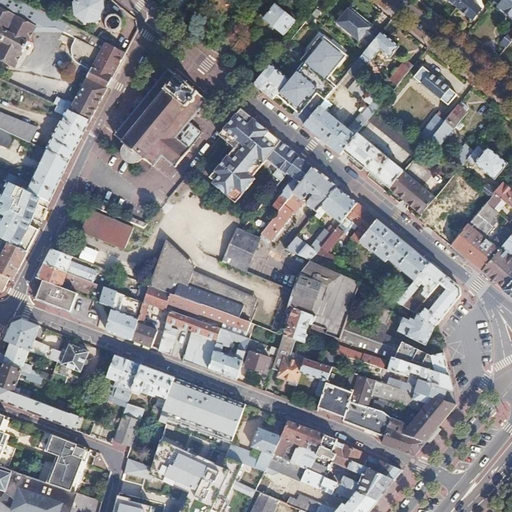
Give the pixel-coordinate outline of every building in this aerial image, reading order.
[(71,2),(71,4),(73,5),(73,7),(73,12),(75,16),(72,18),(73,20),(76,18),(78,21),(82,24),(83,24),(82,27),(85,28),(86,25),(87,25),(92,25),(96,24),(98,26),(100,25),(98,22),(101,20),(104,16),(104,14),(108,14),(108,12),(105,12),(105,11),(105,6),(104,3),(107,1),(106,0),(104,0),(103,0),(102,0),(75,0),(75,2),(74,3),(71,2)] [(462,0),(457,7),(472,20),(481,9),(472,1),(473,0),(462,0)] [(511,0),(494,0),(494,1),(499,4),(498,6),(511,17),(511,0)] [(270,2),(260,14),(264,17),(263,19),(284,35),(295,21),(275,4),(273,5),(270,2)] [(381,32),(350,6),(336,23),(359,41),(356,45),(365,52),(368,48),(372,43),(381,32)] [(0,58),(13,66),(21,51),(22,52),(27,42),(26,41),(34,26),(0,8),(0,58)] [(105,29),(99,40),(126,53),(131,43),(123,40),(122,41),(114,38),(117,32),(118,31),(120,34),(122,32),(121,30),(123,28),(124,25),(124,22),(126,20),(125,18),(123,19),(122,17),(119,15),(116,14),(113,14),(112,13),(110,14),(111,15),(109,16),(107,20),(106,23),(107,27),(105,29)] [(57,100),(54,105),(60,108),(88,122),(126,53),(99,40),(67,24),(63,32),(74,38),(73,41),(71,46),(72,52),(73,56),(76,61),(80,65),(92,71),(74,105),(67,102),(66,105),(57,100)] [(365,52),(347,74),(355,80),(380,50),(390,58),(399,47),(381,32),(372,43),(368,48),(365,52)] [(511,35),(509,33),(501,43),(506,47),(511,40),(511,35)] [(302,124),(305,126),(314,115),(306,109),(318,95),(326,101),(326,100),(337,87),(328,79),(347,56),(325,38),(323,40),(320,37),(301,61),(304,63),(297,71),(290,81),(286,85),(277,95),(297,111),(293,116),(302,124)] [(405,61),(389,80),(397,86),(413,67),(405,61)] [(270,65),(255,85),(274,100),(277,95),(286,85),(290,81),(270,65)] [(422,67),(413,78),(447,106),(456,95),(422,67)] [(120,129),(113,139),(120,145),(119,146),(122,148),(119,151),(118,155),(119,159),(120,162),(123,165),(126,167),(130,168),(133,167),(137,165),(139,163),(142,165),(143,163),(151,170),(159,161),(161,163),(162,162),(174,171),(188,154),(186,153),(199,137),(189,128),(189,127),(187,125),(204,104),(196,97),(197,96),(194,94),(193,95),(178,83),(179,82),(175,79),(174,80),(166,73),(156,85),(153,83),(151,85),(154,87),(148,94),(146,92),(144,94),(147,96),(142,103),(139,100),(131,110),(134,112),(129,119),(126,116),(124,119),(127,121),(122,127),(120,124),(117,127),(120,129)] [(355,80),(346,91),(358,100),(367,89),(355,80)] [(362,114),(351,128),(358,134),(369,120),(376,111),(383,103),(378,98),(369,109),(365,105),(359,112),(362,114)] [(314,115),(305,126),(341,155),(344,151),(356,137),(325,111),(329,106),(330,107),(332,104),(326,100),(326,101),(325,102),(318,110),(314,115)] [(445,122),(432,138),(437,142),(445,133),(448,135),(467,112),(458,105),(445,122)] [(66,117),(47,152),(69,162),(88,122),(60,108),(57,113),(66,117)] [(376,111),(369,120),(382,131),(389,122),(376,111)] [(0,128),(15,136),(29,143),(36,129),(0,113),(0,128)] [(234,151),(212,178),(216,182),(220,185),(218,187),(225,194),(228,191),(236,198),(244,188),(247,191),(253,183),(251,181),(254,177),(258,171),(267,160),(282,142),(246,113),(237,115),(220,136),(228,142),(231,142),(237,147),(234,151)] [(422,138),(417,144),(423,149),(432,138),(445,122),(437,115),(420,136),(422,138)] [(389,122),(382,131),(415,159),(423,149),(417,144),(389,122)] [(0,128),(0,144),(9,149),(15,136),(0,128)] [(356,137),(344,151),(390,189),(404,172),(358,134),(356,137)] [(228,142),(226,144),(234,151),(237,147),(231,142),(228,142)] [(282,142),(267,160),(278,169),(273,175),(281,182),(287,174),(300,157),(282,142)] [(461,151),(456,158),(464,164),(468,159),(473,153),(461,143),(457,148),(461,151)] [(473,153),(468,159),(495,180),(508,164),(488,148),(485,151),(478,146),(473,153)] [(12,176),(8,182),(11,184),(22,189),(46,200),(50,202),(69,162),(47,152),(37,147),(31,158),(41,163),(32,184),(22,179),(21,180),(12,176)] [(291,185),(273,207),(279,213),(284,206),(288,201),(314,168),(300,157),(287,174),(296,181),(291,185)] [(314,168),(288,201),(294,206),(298,206),(303,200),(305,200),(311,194),(313,196),(308,202),(308,205),(317,212),(337,188),(314,168)] [(404,172),(390,189),(423,215),(437,198),(404,172)] [(488,202),(486,204),(491,208),(499,199),(511,209),(511,220),(509,224),(510,225),(506,229),(511,233),(511,190),(503,183),(496,191),(490,198),(488,202)] [(11,195),(18,199),(22,189),(11,184),(6,193),(11,195)] [(488,184),(483,192),(490,198),(496,191),(488,184)] [(228,191),(225,194),(237,203),(247,191),(244,188),(236,198),(228,191)] [(317,212),(314,216),(319,220),(326,211),(341,223),(357,204),(337,188),(317,212)] [(22,189),(18,199),(41,211),(46,200),(22,189)] [(483,192),(480,195),(488,202),(490,198),(483,192)] [(11,195),(7,203),(18,209),(13,218),(33,228),(41,211),(18,199),(11,195)] [(423,215),(419,219),(428,227),(440,212),(448,202),(439,195),(437,198),(423,215)] [(446,217),(434,231),(452,246),(469,225),(486,204),(488,202),(480,195),(466,212),(467,212),(460,221),(451,214),(448,214),(446,217)] [(101,202),(99,208),(105,211),(108,205),(101,202)] [(318,250),(310,260),(335,272),(355,249),(360,242),(377,221),(357,204),(341,223),(336,230),(329,238),(323,244),(321,247),(328,252),(352,224),(360,230),(353,239),(355,241),(340,260),(318,250)] [(486,204),(469,225),(484,238),(494,226),(490,223),(497,214),(491,208),(486,204)] [(279,213),(262,236),(263,240),(269,244),(271,241),(272,241),(293,213),(284,206),(279,213)] [(0,218),(2,220),(17,228),(9,244),(28,253),(39,231),(33,228),(13,218),(0,211),(0,218)] [(440,212),(428,227),(434,231),(446,217),(440,212)] [(89,214),(84,229),(131,247),(136,233),(89,214)] [(132,217),(130,222),(144,228),(147,224),(132,217)] [(377,221),(360,242),(386,263),(389,260),(415,282),(430,264),(377,221)] [(469,225),(452,246),(483,271),(500,251),(484,238),(469,225)] [(331,226),(324,234),(329,238),(336,230),(331,226)] [(239,228),(224,262),(247,271),(260,237),(243,230),(239,228)] [(511,233),(506,229),(503,232),(510,238),(511,235),(511,233)] [(500,251),(483,271),(505,289),(511,280),(511,259),(509,257),(511,253),(511,235),(510,238),(500,251)] [(297,236),(287,249),(310,260),(318,250),(321,247),(323,244),(317,239),(310,247),(297,236)] [(0,239),(0,251),(4,253),(0,261),(0,264),(17,273),(28,253),(9,244),(0,239)] [(166,255),(155,288),(251,323),(258,303),(186,272),(189,262),(169,242),(165,254),(166,255)] [(81,259),(96,264),(100,251),(85,246),(81,259)] [(355,249),(335,272),(346,277),(349,273),(345,271),(354,260),(357,263),(359,261),(356,257),(359,253),(355,249)] [(52,250),(44,265),(92,283),(95,276),(85,271),(85,270),(70,263),(72,257),(52,250)] [(165,254),(154,287),(155,288),(166,255),(165,254)] [(293,291),(289,304),(317,318),(313,324),(310,329),(392,357),(449,376),(443,353),(430,356),(384,333),(370,328),(347,319),(360,284),(359,283),(346,277),(335,272),(310,260),(298,278),(293,291)] [(189,262),(186,272),(258,303),(259,301),(194,273),(195,267),(189,262)] [(0,264),(0,274),(13,281),(17,273),(0,264)] [(399,299),(397,302),(399,303),(414,312),(420,306),(410,297),(423,283),(428,288),(421,297),(425,300),(446,277),(430,264),(415,282),(399,299)] [(44,265),(37,278),(44,281),(61,288),(64,279),(72,282),(72,284),(90,291),(91,289),(93,290),(94,287),(97,288),(98,285),(92,283),(44,265)] [(349,273),(346,277),(359,283),(361,279),(362,276),(355,273),(354,275),(349,273)] [(0,295),(6,293),(13,281),(0,274),(0,295)] [(420,306),(414,312),(418,314),(435,325),(461,297),(460,288),(446,277),(425,300),(420,306)] [(361,279),(359,283),(360,284),(366,286),(382,294),(385,289),(361,279)] [(511,280),(505,289),(503,291),(511,298),(511,280)] [(44,281),(36,299),(70,313),(77,294),(61,288),(44,281)] [(143,283),(138,300),(145,303),(151,286),(143,283)] [(140,320),(133,341),(152,348),(158,331),(142,326),(149,305),(166,310),(168,304),(198,315),(199,314),(247,332),(251,323),(155,288),(154,287),(151,286),(145,303),(140,320)] [(366,286),(363,292),(383,301),(385,295),(382,294),(366,286)] [(104,287),(100,303),(113,308),(115,302),(117,292),(104,287)] [(117,292),(115,302),(128,306),(130,301),(133,303),(135,299),(117,292)] [(138,300),(133,317),(140,320),(145,303),(138,300)] [(289,325),(285,336),(296,339),(305,342),(307,334),(305,333),(308,326),(306,325),(308,323),(313,324),(317,318),(289,304),(287,310),(291,312),(287,324),(289,325)] [(113,310),(107,331),(133,341),(140,320),(133,317),(113,310)] [(171,310),(159,351),(171,355),(178,330),(170,328),(172,324),(192,330),(184,360),(209,370),(221,328),(171,310)] [(405,315),(397,328),(423,345),(436,326),(435,325),(418,314),(415,318),(412,316),(410,318),(405,315)] [(373,320),(370,328),(384,333),(387,325),(373,320)] [(14,325),(5,342),(11,345),(29,352),(57,363),(61,353),(34,342),(39,328),(24,321),(14,325)] [(209,370),(237,381),(243,361),(250,338),(221,328),(209,370)] [(279,371),(277,378),(297,383),(304,363),(305,357),(306,356),(292,351),(296,339),(285,336),(283,335),(279,348),(277,355),(273,369),(279,371)] [(250,338),(243,361),(247,363),(246,368),(266,374),(270,359),(255,354),(258,341),(250,338)] [(337,344),(334,352),(335,352),(383,368),(385,363),(382,362),(383,360),(337,344)] [(1,354),(0,355),(0,363),(3,365),(42,379),(51,382),(52,377),(44,373),(43,375),(32,371),(30,367),(24,364),(29,352),(11,345),(6,356),(1,354)] [(271,345),(269,352),(277,355),(279,348),(271,345)] [(70,346),(62,366),(81,373),(88,352),(70,346)] [(326,349),(322,363),(331,366),(335,352),(334,352),(326,349)] [(115,356),(107,378),(116,381),(114,386),(110,384),(108,392),(113,394),(112,397),(110,396),(109,401),(127,408),(118,433),(112,450),(128,456),(145,410),(128,404),(133,393),(141,396),(142,393),(159,399),(151,419),(159,422),(175,379),(115,356)] [(304,363),(297,383),(297,384),(301,372),(328,380),(332,367),(331,366),(322,363),(305,357),(304,363)] [(392,357),(388,369),(413,378),(453,391),(449,376),(392,357)] [(3,365),(0,374),(0,387),(26,397),(29,391),(20,388),(18,390),(15,389),(21,374),(27,377),(26,380),(40,385),(42,379),(3,365)] [(52,377),(51,382),(65,387),(68,379),(53,374),(52,377)] [(353,391),(349,402),(367,407),(372,395),(412,407),(412,409),(422,412),(411,426),(405,432),(426,442),(456,405),(415,392),(415,393),(390,385),(359,375),(358,375),(353,391)] [(392,380),(390,385),(415,393),(415,392),(456,405),(453,391),(413,378),(411,386),(392,380)] [(319,405),(318,408),(343,417),(342,421),(385,437),(382,444),(415,455),(426,442),(405,432),(411,426),(391,419),(384,412),(367,407),(349,402),(353,391),(346,388),(345,390),(327,383),(322,398),(319,405)] [(0,387),(0,397),(68,423),(71,415),(69,414),(33,400),(26,397),(0,387)] [(36,393),(33,400),(69,414),(71,408),(46,398),(46,397),(36,393)] [(463,407),(454,418),(462,424),(471,414),(463,407)] [(0,462),(11,437),(5,434),(10,419),(0,414),(0,462)] [(93,418),(92,422),(100,426),(102,421),(93,418)] [(83,419),(77,436),(112,450),(118,433),(100,426),(92,422),(83,419)] [(281,438),(273,455),(299,467),(310,443),(320,447),(325,436),(289,422),(281,438)] [(259,429),(252,447),(273,455),(281,438),(259,429)] [(436,441),(443,446),(449,438),(442,433),(436,441)] [(85,459),(89,450),(75,445),(59,438),(52,436),(45,455),(57,460),(48,485),(65,491),(76,495),(88,460),(85,459)] [(310,443),(299,467),(320,475),(323,468),(318,466),(317,467),(313,465),(316,459),(331,466),(332,463),(366,477),(362,485),(344,477),(340,484),(346,487),(378,500),(394,481),(364,467),(332,453),(337,442),(338,441),(325,436),(320,447),(310,443)] [(337,442),(332,453),(364,467),(370,456),(337,442)] [(231,445),(226,459),(264,473),(269,463),(261,460),(259,461),(247,456),(249,452),(231,445)] [(264,473),(263,476),(271,480),(274,476),(282,474),(332,495),(338,483),(320,475),(299,467),(273,455),(269,463),(264,473)] [(370,456),(364,467),(394,481),(402,470),(370,456)] [(0,491),(1,492),(0,494),(0,502),(8,507),(6,511),(8,511),(57,511),(61,502),(69,505),(73,494),(76,495),(65,491),(48,485),(0,467),(0,491)] [(323,468),(320,475),(338,483),(340,484),(344,477),(323,468)] [(259,484),(256,492),(261,494),(280,502),(286,489),(267,480),(264,486),(259,484)] [(289,499),(287,505),(303,511),(368,511),(378,500),(346,487),(342,496),(352,500),(343,510),(341,509),(339,511),(329,511),(328,511),(311,504),(312,501),(299,495),(296,501),(289,499)] [(252,511),(303,511),(287,505),(280,502),(261,494),(252,511)] [(61,502),(57,511),(67,511),(69,505),(61,502)]
